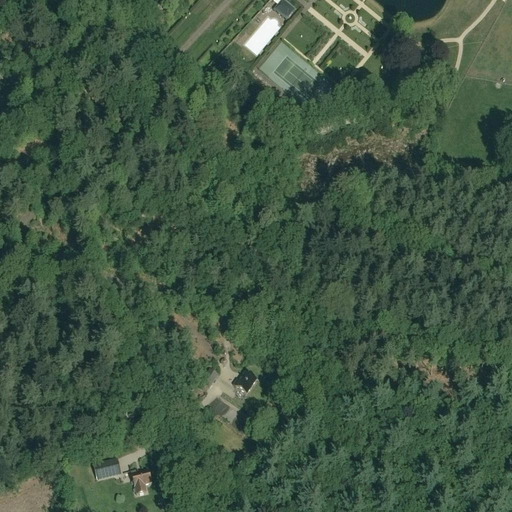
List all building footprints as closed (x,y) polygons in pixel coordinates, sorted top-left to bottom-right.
[(295,11),(283,1),(274,11),(286,22),(295,11)] [(209,371),(203,380),(211,387),(218,377),(209,371)] [(239,383),(237,381),(233,387),(247,396),(256,381),(245,374),(239,383)] [(96,482),(122,476),(117,459),(92,465),(96,482)] [(139,475),(138,472),(131,474),(136,497),(146,495),(145,488),(152,486),(149,473),(139,475)]
